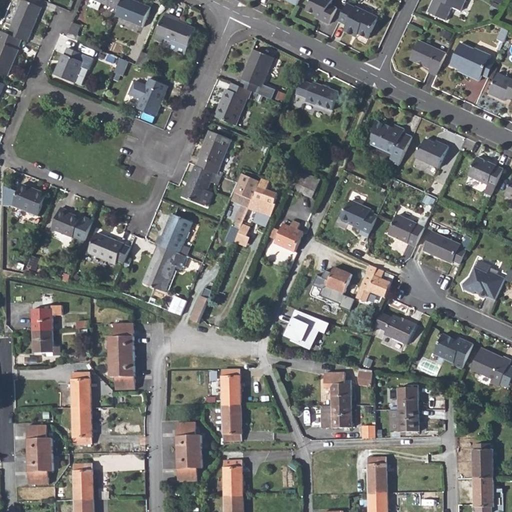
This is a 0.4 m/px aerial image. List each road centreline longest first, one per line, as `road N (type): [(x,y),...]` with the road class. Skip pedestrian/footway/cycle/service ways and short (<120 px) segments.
road 1 (residential): [(182,146),(151,208),(136,213),(5,163),(34,86)]
road 2 (residential): [(160,511),(161,340),(208,339),(258,355)]
road 3 (residential): [(5,333),(11,511)]
road 4 (residential): [(34,86),(182,146)]
road 5 (residential): [(232,11),(376,76)]
road 6 (residential): [(376,76),(511,139)]
road 7 (residential): [(307,455),(451,443)]
road 8 (residential): [(232,11),(182,146)]
road 9 (unknown): [(305,250),(374,263),(421,283)]
